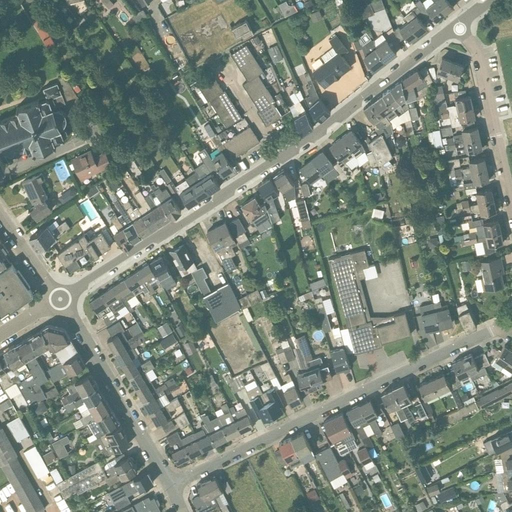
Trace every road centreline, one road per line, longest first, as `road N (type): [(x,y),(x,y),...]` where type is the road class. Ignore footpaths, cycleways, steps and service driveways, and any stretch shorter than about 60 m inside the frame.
road 1 (residential): [(169,485),(511,319)]
road 2 (residential): [(59,299),(287,154)]
road 3 (residential): [(169,485),(59,299)]
road 4 (residential): [(287,154),(458,24)]
road 5 (residential): [(511,207),(477,52),(458,24)]
